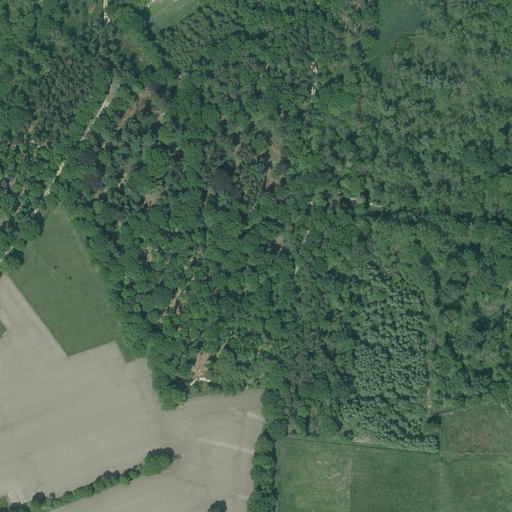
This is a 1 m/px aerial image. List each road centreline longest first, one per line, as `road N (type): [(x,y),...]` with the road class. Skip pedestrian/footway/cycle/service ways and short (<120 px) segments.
road 1 (track): [(108,93),(133,82),(315,65),(307,136),(348,198),(392,211),(511,222)]
road 2 (track): [(105,0),(102,108),(0,261)]
road 3 (track): [(277,387),(271,511)]
